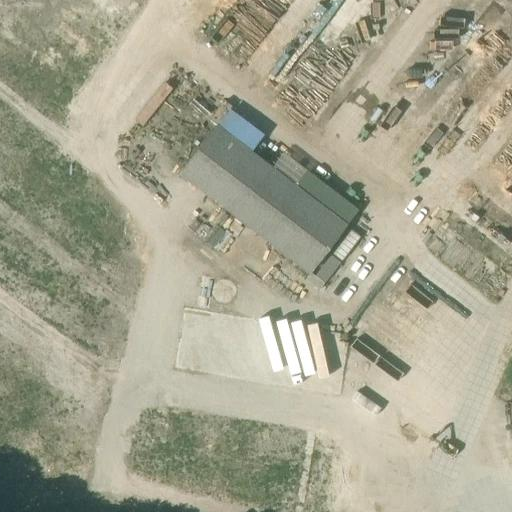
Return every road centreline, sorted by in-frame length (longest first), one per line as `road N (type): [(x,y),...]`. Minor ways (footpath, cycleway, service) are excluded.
road 1 (unknown): [(220,511),(150,497),(115,465),(111,441),(169,272),(133,162)]
road 2 (unknown): [(417,511),(471,407),(492,355),(492,330),(407,264)]
road 3 (unknown): [(133,162),(130,117),(142,90),(172,65),(200,68),(324,166)]
road 4 (unknown): [(133,162),(236,221),(297,289),(368,312)]
road 5 (unknown): [(368,312),(383,417),(367,511)]
road 6 (unknown): [(324,166),(437,0)]
road 7 (unknown): [(407,264),(395,223),(324,166)]
